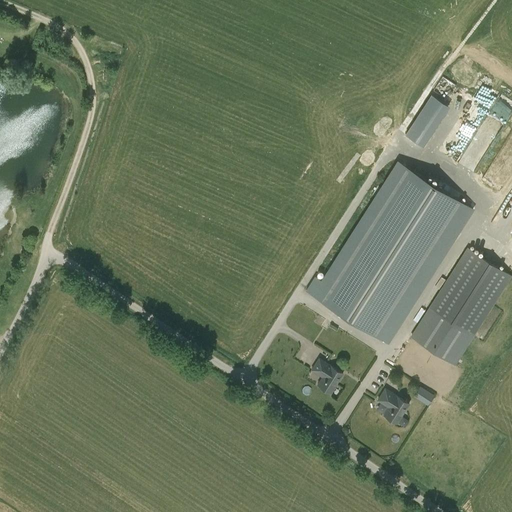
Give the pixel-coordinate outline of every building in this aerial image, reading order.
[(433,93),(408,134),(427,146),(452,104),(433,93)] [(487,155),(511,106),(511,104),(500,98),(494,110),(497,112),(488,130),(480,126),(470,146),(487,155)] [(388,343),(473,209),(396,160),(320,279),(315,276),(306,290),(388,343)] [(468,248),(430,308),(473,336),(511,276),(468,248)] [(343,373),(319,358),(312,370),(323,377),(318,384),(331,393),(343,373)] [(385,388),(378,400),(389,407),(384,414),(397,423),(409,403),(385,388)]
